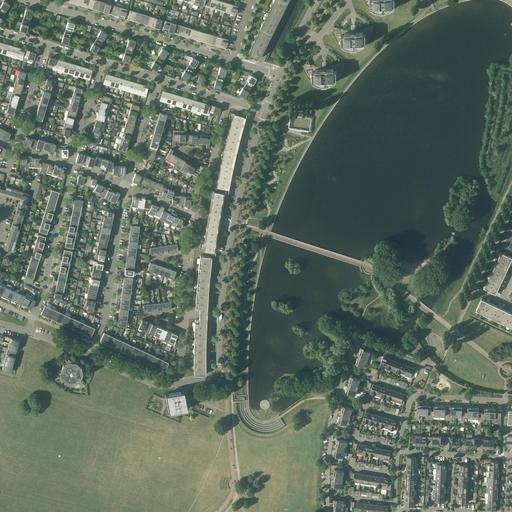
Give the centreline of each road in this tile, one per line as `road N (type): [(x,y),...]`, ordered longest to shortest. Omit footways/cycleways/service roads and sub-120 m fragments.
road 1 (residential): [(217,377),(233,222),(264,110)]
road 2 (residential): [(232,60),(52,7)]
road 3 (residential): [(86,357),(106,311),(126,187)]
road 4 (residential): [(327,511),(337,401),(360,341)]
road 5 (residential): [(178,383),(189,236),(200,217)]
road 6 (residential): [(32,317),(70,167)]
road 7 (residential): [(510,437),(505,400),(411,392)]
road 8 (residential): [(200,217),(200,190),(229,100)]
